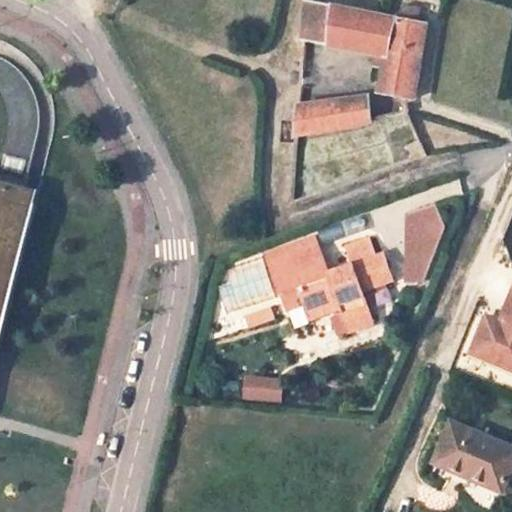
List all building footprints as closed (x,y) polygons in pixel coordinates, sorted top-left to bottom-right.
[(304,41),(387,57),(379,93),(414,99),(426,23),(418,22),(398,18),(307,2),(304,41)] [(418,22),(420,10),(401,6),(398,18),(418,22)] [(370,121),(369,99),(342,102),(343,127),(370,121)] [(295,137),(343,127),(342,102),(298,108),(295,137)] [(426,156),(421,144),(409,148),(414,161),(426,156)] [(0,350),(40,188),(0,178),(0,350)] [(405,283),(435,284),(437,210),(406,210),(405,283)] [(393,280),(385,254),(327,274),(329,279),(301,288),(310,313),(337,303),(340,311),(347,334),(374,325),(364,291),(393,280)] [(253,265),(222,271),(229,308),(259,302),(253,265)] [(511,369),(511,292),(497,326),(484,321),(471,352),(511,369)] [(312,321),(340,311),(337,303),(310,313),(312,321)] [(244,376),(243,400),(282,401),(282,377),(244,376)] [(511,470),(511,446),(453,423),(436,462),(503,491),(511,470)]
